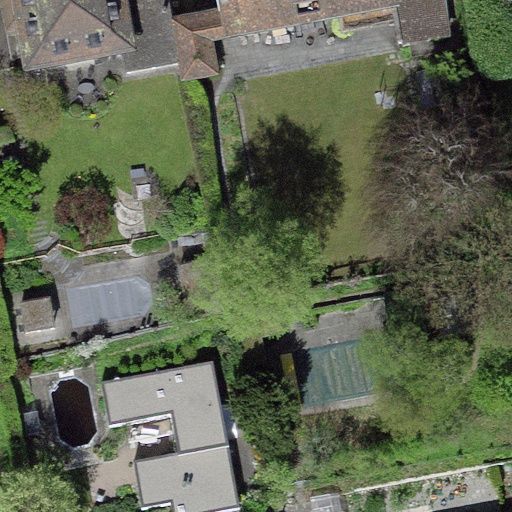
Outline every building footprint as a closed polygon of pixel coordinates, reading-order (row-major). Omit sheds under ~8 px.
[(21,0),(34,63),(123,46),(127,68),(180,58),(173,17),(169,0),(21,0)] [(219,0),(221,8),(173,17),(180,58),(184,82),(217,76),(211,39),(226,37),(391,7),(398,45),(446,37),(440,0),(219,0)] [(436,68),(411,73),(414,91),(417,110),(443,105),(436,68)] [(217,258),(179,267),(184,294),(188,321),(227,312),(217,258)] [(418,289),(394,293),(404,346),(428,342),(418,289)] [(470,294),(439,300),(446,338),(477,333),(470,294)] [(212,362),(101,383),(109,427),(170,416),(174,435),(177,454),(134,462),(142,508),(170,503),(171,511),(218,511),(239,508),(212,362)]
